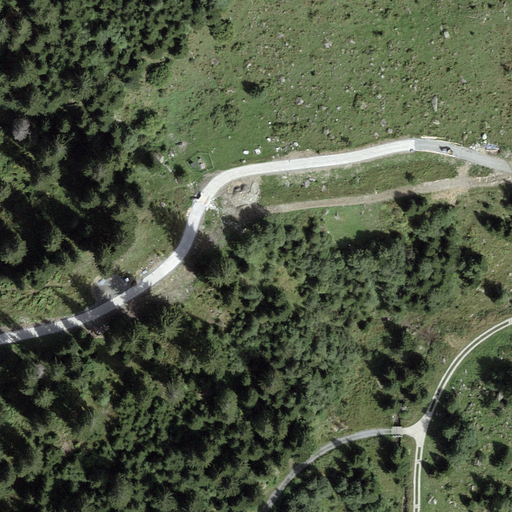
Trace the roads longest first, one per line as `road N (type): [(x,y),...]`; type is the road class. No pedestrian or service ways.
road 1 (track): [(511,178),(258,213),(118,303),(0,337)]
road 2 (track): [(511,324),(486,335),(449,373),(420,432),(415,511)]
road 3 (track): [(420,432),(364,434),(306,459),(263,511)]
